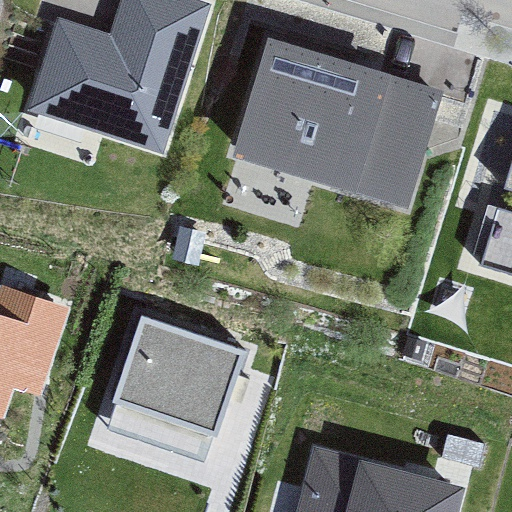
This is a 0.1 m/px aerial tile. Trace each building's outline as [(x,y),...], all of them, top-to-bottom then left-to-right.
[(128,0),(115,44),(62,27),(38,103),(157,142),(200,8),(174,0),(128,0)] [(403,199),(435,93),(272,44),(240,150),(403,199)] [(511,158),(480,264),(511,274),(511,158)] [(0,395),(16,348),(42,357),(59,308),(8,291),(0,313),(0,395)] [(245,349),(141,314),(112,399),(167,418),(158,445),(204,460),(213,433),(216,434),(245,349)] [(449,511),(455,491),(319,455),(304,511),(449,511)] [(113,511),(205,511),(209,504),(126,476),(113,511)]
